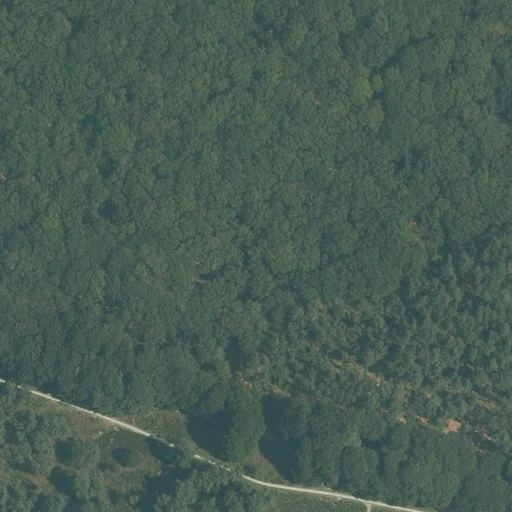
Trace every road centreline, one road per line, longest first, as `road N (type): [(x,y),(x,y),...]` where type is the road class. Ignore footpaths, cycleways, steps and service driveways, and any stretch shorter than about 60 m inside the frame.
road 1 (track): [(0,341),(360,463)]
road 2 (track): [(360,463),(511,499)]
